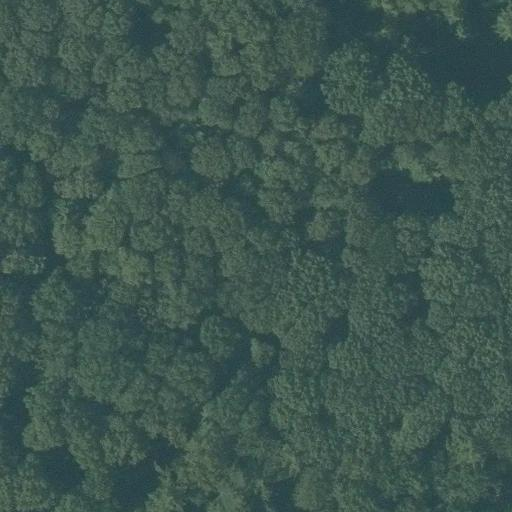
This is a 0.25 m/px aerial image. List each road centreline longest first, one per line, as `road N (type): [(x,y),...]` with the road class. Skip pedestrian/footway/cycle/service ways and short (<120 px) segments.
road 1 (track): [(266,511),(326,0)]
road 2 (track): [(511,461),(402,473),(267,503)]
